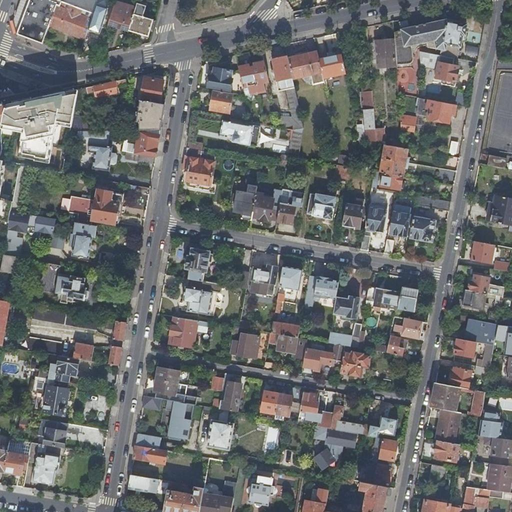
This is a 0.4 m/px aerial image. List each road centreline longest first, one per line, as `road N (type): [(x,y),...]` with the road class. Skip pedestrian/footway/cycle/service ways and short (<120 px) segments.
road 1 (residential): [(160,222),(445,272)]
road 2 (residential): [(136,351),(420,402)]
road 3 (residential): [(498,0),(445,272)]
road 4 (residential): [(160,222),(187,47)]
road 5 (residential): [(110,511),(136,351)]
road 6 (unclassified): [(258,32),(414,0)]
road 7 (residential): [(445,272),(420,402)]
road 8 (residential): [(136,351),(160,222)]
